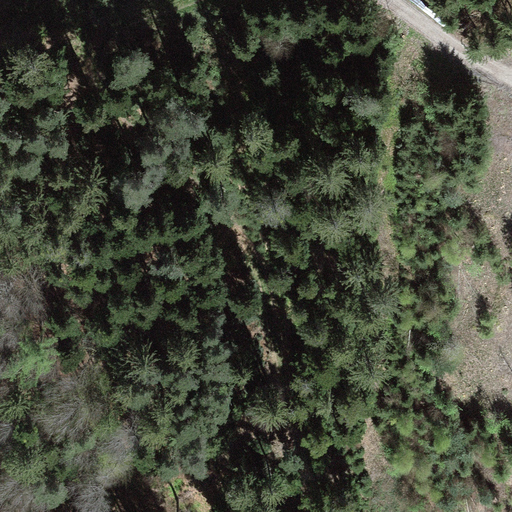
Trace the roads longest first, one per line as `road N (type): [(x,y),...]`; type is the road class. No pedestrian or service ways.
road 1 (track): [(325,511),(254,258),(229,221),(124,132),(108,106),(98,68),(107,41),(124,22),(187,0)]
road 2 (track): [(511,75),(385,0)]
